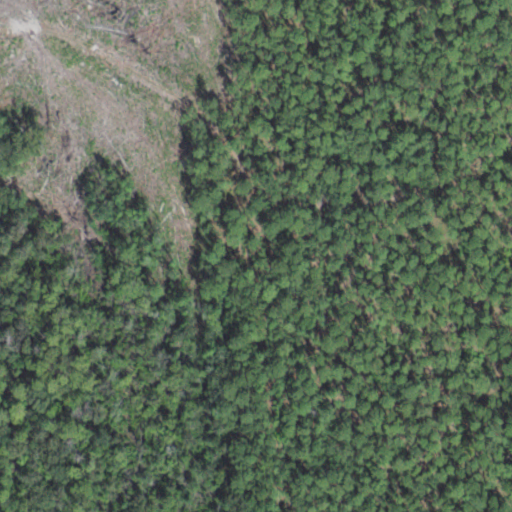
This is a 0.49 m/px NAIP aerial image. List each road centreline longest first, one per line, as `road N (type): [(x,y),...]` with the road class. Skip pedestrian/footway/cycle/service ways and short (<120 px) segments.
road 1 (residential): [(364,511),(306,470),(285,392),(296,175),(188,87),(85,67),(0,84)]
road 2 (residential): [(296,175),(445,170),(511,147)]
